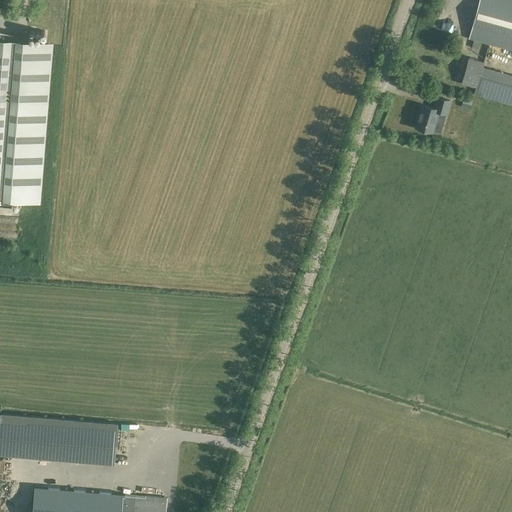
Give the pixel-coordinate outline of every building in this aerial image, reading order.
[(511,0),(479,0),(469,38),(511,49),(511,0)] [(11,200),(41,202),(54,45),(0,40),(0,204),(11,206),(11,200)] [(469,58),(462,83),(476,87),(474,94),(484,96),(511,104),(511,81),(481,73),(484,62),(478,61),(469,58)] [(418,118),(415,127),(432,132),(438,112),(446,114),(450,100),(438,97),(435,108),(422,104),(420,112),(419,118),(418,118)] [(464,98),(462,107),(470,109),(473,101),(464,98)] [(148,343),(152,298),(8,287),(6,306),(5,306),(2,350),(0,350),(0,352),(0,382),(38,386),(39,381),(68,383),(68,389),(151,395),(155,343),(148,343)] [(118,423),(1,413),(0,428),(0,453),(114,463),(118,423)] [(35,487),(32,511),(165,511),(166,508),(167,497),(151,496),(135,495),(125,494),(35,487)]
